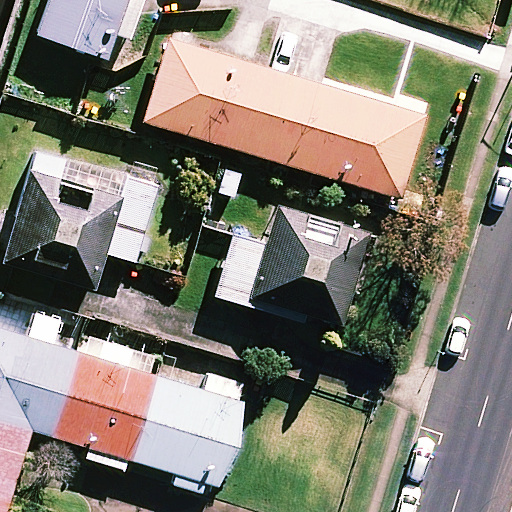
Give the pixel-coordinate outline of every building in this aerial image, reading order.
[(49,0),(36,40),(106,64),(114,41),(127,45),(143,0),(49,0)] [(425,116),(170,40),(144,126),(399,202),(425,116)] [(156,187),(35,154),(5,267),(95,292),(104,257),(135,266),(156,187)] [(234,237),(215,299),(302,326),(304,319),(341,330),(369,238),(275,210),(264,246),(234,237)] [(0,511),(6,511),(31,433),(89,451),(86,461),(122,473),(126,462),(172,476),(169,487),(203,497),(206,486),(220,491),(245,409),(238,407),(244,386),(205,375),(199,395),(149,380),(156,359),(85,338),(78,358),(53,351),(61,323),(31,314),(22,341),(0,334),(0,511)]
